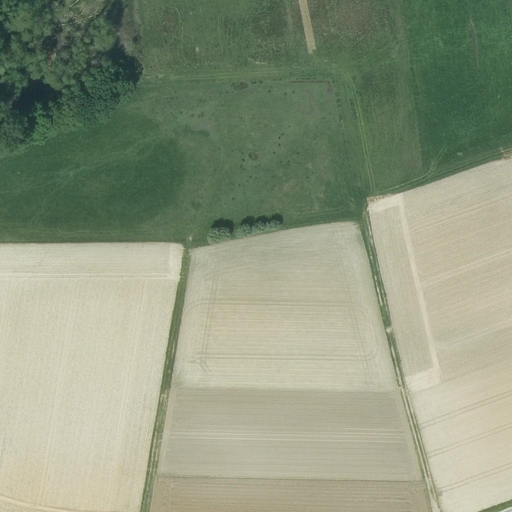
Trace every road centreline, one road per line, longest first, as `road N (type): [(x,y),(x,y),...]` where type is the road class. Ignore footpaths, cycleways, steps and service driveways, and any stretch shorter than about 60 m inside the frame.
road 1 (track): [(436,511),(352,204),(511,144)]
road 2 (track): [(145,511),(190,227)]
